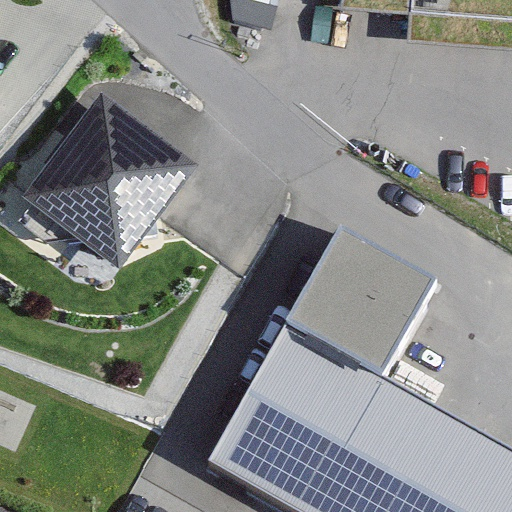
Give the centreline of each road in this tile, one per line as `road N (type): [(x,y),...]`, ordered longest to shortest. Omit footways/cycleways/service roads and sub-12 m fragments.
road 1 (residential): [(261,102),(511,302)]
road 2 (residential): [(261,102),(349,87),(511,120)]
road 3 (residential): [(133,0),(261,102)]
